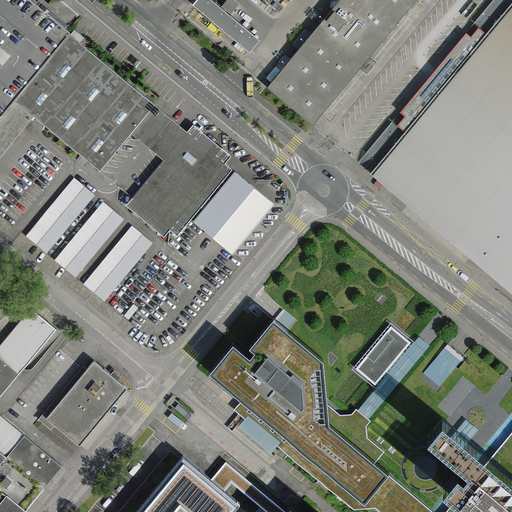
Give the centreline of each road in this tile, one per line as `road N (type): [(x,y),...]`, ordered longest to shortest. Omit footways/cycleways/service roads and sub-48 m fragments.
road 1 (secondary): [(88,0),(306,187)]
road 2 (secondary): [(324,172),(121,0)]
road 3 (unclassified): [(160,383),(312,203)]
road 4 (unclassified): [(0,249),(160,383)]
road 5 (secondary): [(485,312),(339,184)]
road 6 (secondary): [(327,206),(431,283),(485,312)]
road 7 (unclassified): [(56,511),(160,383)]
